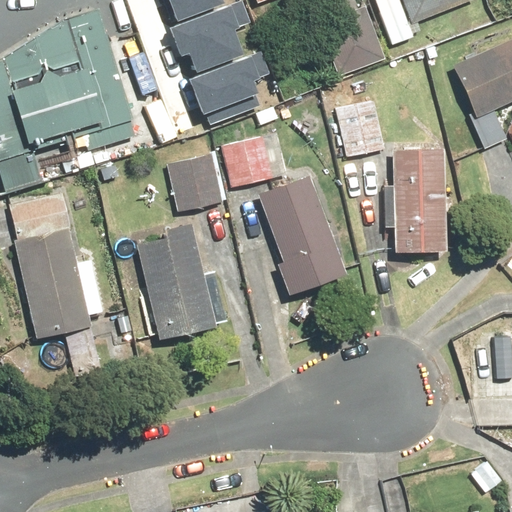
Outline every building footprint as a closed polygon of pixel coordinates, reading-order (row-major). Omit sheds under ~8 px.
[(169,0),(177,19),(222,0),(169,0)] [(473,0),(396,0),(408,27),(474,0),(473,0)] [(168,29),(179,57),(190,53),(197,71),(245,53),(234,25),(249,20),(242,1),(168,29)] [(0,167),(6,187),(42,175),(34,148),(84,134),(89,146),(135,130),(96,6),(62,18),(0,54),(0,167)] [(380,61),(360,8),(312,25),(332,78),(380,61)] [(511,38),(446,67),(469,120),(511,101),(511,38)] [(190,81),(207,125),(262,103),(253,82),(271,75),(262,53),(190,81)] [(370,101),(329,109),(338,159),(379,152),(370,101)] [(282,136),(223,147),(230,188),(290,177),(282,136)] [(209,142),(170,149),(181,212),(231,203),(222,153),(211,155),(209,142)] [(439,253),(438,151),(387,152),(389,254),(439,253)] [(340,278),(303,177),(250,196),(276,263),(269,266),(282,299),(340,278)] [(208,330),(186,225),(154,232),(156,240),(129,245),(150,342),(208,330)] [(63,229),(7,241),(29,345),(86,333),(63,229)] [(482,459),(464,474),(481,494),(499,480),(482,459)]
